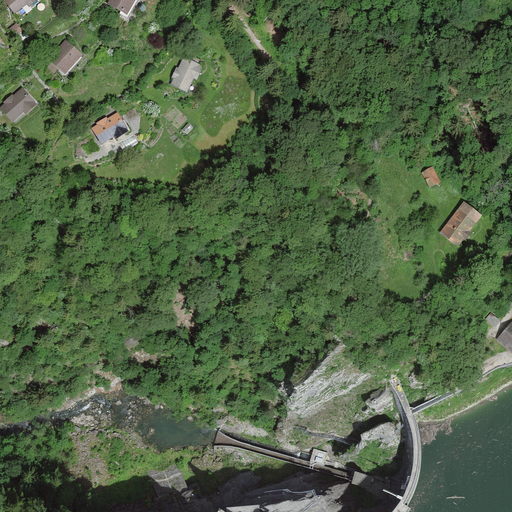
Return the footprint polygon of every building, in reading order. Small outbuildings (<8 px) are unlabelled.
[(37,0),(2,0),(14,14),(26,4),(29,7),(37,0)] [(134,0),(110,0),(108,4),(126,14),(134,0)] [(16,33),(11,26),(3,32),(8,39),(16,33)] [(82,53),(67,40),(48,61),(64,74),(82,53)] [(188,93),(201,64),(184,56),(171,85),(188,93)] [(22,115),(37,103),(23,87),(0,106),(0,111),(9,123),(21,113),(22,115)] [(129,130),(121,112),(91,126),(99,144),(129,130)] [(432,168),(422,173),(430,188),(440,183),(432,168)] [(458,247),(482,216),(463,202),(440,233),(458,247)] [(500,320),(491,312),(486,318),(495,326),(500,320)] [(511,320),(496,339),(511,352),(511,320)] [(370,489),(373,475),(356,472),(353,486),(370,489)]
